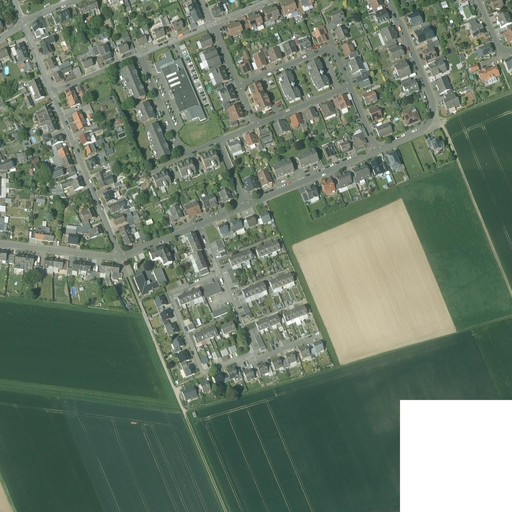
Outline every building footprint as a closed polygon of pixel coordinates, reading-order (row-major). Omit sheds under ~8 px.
[(127,0),(125,1),(124,0),(121,0),(125,9),(130,8),(129,5),(128,2),(128,3),(127,0)] [(193,0),(186,3),(188,8),(196,5),(193,0)] [(304,0),(298,0),(298,1),(301,8),(303,8),(304,9),(308,8),(304,0)] [(499,0),(495,0),(490,2),(494,11),(497,9),(499,10),(501,9),(501,8),(502,7),(499,0)] [(380,1),(370,5),(372,11),(376,10),(383,7),(380,1)] [(95,2),(87,6),(90,13),(93,12),(98,10),(95,2)] [(292,3),(289,4),(288,3),(287,2),(286,3),(291,15),(294,13),(294,12),(296,11),(293,4),(292,3)] [(284,4),(284,5),(284,6),(281,7),(281,8),(284,15),(284,16),(286,15),(287,16),(291,15),(286,3),(284,4)] [(196,5),(188,8),(190,14),(198,10),(196,5)] [(220,6),(213,9),(215,13),(216,13),(217,17),(225,14),(222,7),(221,5),(220,6)] [(87,6),(79,9),(82,17),(90,13),(87,6)] [(469,9),(463,12),(467,21),(475,18),(473,12),(474,12),(473,8),(469,9)] [(275,10),(272,11),(271,10),(271,9),(269,10),(274,22),(277,20),(277,19),(279,18),(276,10),(275,10)] [(198,10),(190,14),(192,19),(200,15),(198,10)] [(269,10),(267,11),(267,12),(267,13),(264,14),(264,16),(267,21),(267,23),(269,22),(270,23),(274,22),(269,10)] [(67,11),(59,14),(62,22),(71,19),(67,11)] [(340,12),(330,16),(333,23),(340,20),(343,18),(340,12)] [(376,17),(375,17),(378,25),(388,21),(385,13),(384,14),(376,17)] [(418,14),(413,16),(407,18),(409,21),(412,29),(421,25),(420,22),(421,21),(420,19),(419,19),(418,18),(419,16),(419,15),(418,14)] [(499,18),(496,19),(498,23),(497,23),(498,26),(499,25),(501,29),(506,27),(511,25),(507,14),(499,18)] [(200,15),(192,19),(194,24),(202,21),(200,15)] [(259,17),(256,18),(254,17),(254,16),(252,17),(257,29),(260,27),(260,26),(262,25),(261,23),(259,18),(259,17)] [(251,19),(250,21),(247,22),(248,23),(250,28),(251,30),(253,29),(253,30),(257,29),(252,17),(250,18),(251,19)] [(41,22),(39,23),(39,22),(37,23),(31,26),(34,33),(39,31),(45,29),(42,21),(41,21),(41,22)] [(180,21),(171,25),(175,32),(183,28),(180,21)] [(474,21),(468,24),(471,30),(476,28),(476,27),(474,21)] [(239,25),(236,26),(234,25),(234,24),(232,25),(237,37),(240,35),(240,34),(242,33),(239,26),(239,25)] [(237,37),(232,25),(230,26),(231,27),(230,28),(227,30),(228,31),(230,36),(231,38),(233,37),(233,38),(237,37)] [(324,27),(319,30),(319,31),(321,30),(323,35),(327,34),(324,27)] [(478,28),(476,27),(476,28),(471,30),(470,30),(472,35),(474,34),(474,35),(476,38),(483,35),(481,29),(481,27),(478,28)] [(344,29),(344,28),(339,30),(335,32),(339,42),(349,39),(344,29)] [(161,29),(153,32),(156,40),(164,36),(161,29)] [(151,41),(147,30),(142,32),(144,36),(147,43),(151,41)] [(319,31),(316,32),(317,36),(315,37),(318,44),(322,42),(323,43),(325,42),(323,35),(321,30),(319,31)] [(392,30),(381,34),(385,45),(395,41),(397,41),(392,30)] [(422,32),(414,35),(419,46),(426,43),(431,40),(432,40),(428,30),(427,30),(422,32)] [(142,37),(135,40),(139,47),(147,43),(144,36),(142,37)] [(202,41),(199,43),(202,50),(212,45),(209,39),(202,41)] [(307,39),(298,43),(301,52),(310,48),(309,44),(307,39)] [(48,40),(40,44),(43,52),(50,49),(48,46),(48,44),(49,44),(48,40)] [(121,46),(120,43),(116,45),(117,47),(120,55),(129,51),(126,46),(126,44),(121,46)] [(427,45),(426,46),(428,51),(432,50),(436,48),(434,43),(433,43),(427,45)] [(283,47),(282,48),(284,52),(287,58),(296,54),(293,48),(291,44),(283,47)] [(354,53),(351,44),(342,48),(345,55),(346,54),(347,55),(348,56),(354,53)] [(22,45),(14,48),(17,55),(25,52),(22,45)] [(98,49),(97,49),(100,54),(108,51),(106,45),(98,49)] [(484,48),(479,51),(482,58),(492,54),(489,46),(484,48)] [(97,47),(92,50),(95,57),(100,55),(100,54),(97,49),(98,49),(97,47)] [(397,50),(389,53),(391,58),(393,57),(394,60),(395,60),(397,60),(398,60),(399,58),(403,56),(400,49),(397,50)] [(90,53),(87,54),(89,58),(89,59),(90,59),(95,57),(92,50),(89,51),(90,53)] [(268,54),(269,58),(272,64),(281,60),(278,54),(277,50),(276,50),(268,54)] [(428,51),(422,54),(425,62),(434,59),(433,55),(434,53),(432,50),(428,51)] [(108,51),(100,54),(100,55),(103,62),(111,59),(108,51)] [(207,54),(203,56),(206,62),(217,57),(214,51),(207,54)] [(25,52),(17,55),(20,63),(28,59),(25,52)] [(180,60),(174,62),(173,62),(171,58),(169,52),(164,54),(166,59),(154,65),(156,69),(158,74),(161,72),(169,92),(179,115),(188,111),(192,120),(198,118),(200,122),(205,119),(193,89),(180,60)] [(356,52),(354,53),(348,56),(350,60),(354,59),(358,57),(356,52)] [(261,56),(253,59),(257,70),(266,66),(263,59),(261,55),(261,56)] [(217,57),(206,62),(208,68),(210,68),(219,64),(217,57)] [(50,61),(47,63),(49,67),(51,71),(58,68),(58,67),(54,60),(54,59),(50,61)] [(86,60),(81,62),(85,70),(93,66),(90,59),(89,59),(86,60)] [(355,61),(348,64),(351,69),(362,65),(359,60),(359,59),(355,61)] [(320,74),(319,72),(322,71),(320,68),(321,68),(320,66),(319,66),(318,62),(314,64),(312,65),(308,66),(310,72),(309,73),(310,73),(311,77),(310,77),(314,86),(316,86),(318,92),(322,90),(324,89),(328,88),(327,84),(326,81),(325,78),(322,79),(322,78),(323,75),(320,74)] [(239,67),(243,76),(251,73),(247,63),(243,65),(239,67)] [(436,65),(428,68),(432,78),(435,77),(436,75),(439,74),(441,75),(445,73),(442,64),(441,63),(436,65)] [(405,64),(398,67),(394,68),(397,75),(399,80),(404,78),(410,76),(408,71),(408,72),(405,64)] [(362,65),(351,69),(353,75),(359,72),(364,70),(362,65)] [(70,66),(64,69),(60,70),(61,73),(62,75),(72,71),(70,66)] [(476,66),(469,69),(471,74),(479,71),(476,66)] [(132,68),(121,73),(133,102),(145,97),(143,91),(142,88),(141,89),(136,76),(137,76),(135,73),(132,68)] [(216,72),(212,74),(214,80),(226,75),(223,69),(216,72)] [(488,70),(479,74),(481,79),(480,80),(481,82),(482,82),(482,83),(487,81),(487,82),(495,79),(498,77),(495,69),(489,71),(488,70)] [(61,73),(53,76),(56,84),(64,80),(62,75),(61,73)] [(289,74),(285,76),(283,77),(279,78),(282,84),(280,85),(281,85),(283,88),(281,89),(285,98),(287,98),(290,104),(294,102),(293,102),(296,101),(300,99),(298,96),(299,95),(298,93),(297,93),(296,90),(293,91),(293,90),(294,87),(291,86),(291,84),(293,83),(292,80),(291,78),(289,74)] [(226,75),(214,80),(217,86),(221,84),(228,81),(226,75)] [(362,78),(356,80),(360,89),(369,86),(366,78),(365,76),(362,78)] [(441,82),(435,84),(437,90),(448,85),(446,80),(441,82)] [(37,81),(29,84),(30,88),(32,88),(34,92),(41,89),(37,81)] [(403,87),(402,87),(404,93),(407,92),(408,92),(409,96),(418,92),(414,82),(411,84),(403,87)] [(448,85),(437,90),(439,96),(446,93),(450,91),(448,85)] [(264,97),(259,86),(249,90),(253,101),(258,113),(270,108),(265,96),(264,97)] [(224,91),(220,93),(222,99),(233,94),(231,88),(224,91)] [(41,89),(34,92),(36,97),(34,97),(36,101),(44,98),(41,89)] [(72,89),(65,93),(68,100),(76,97),(72,89)] [(372,93),(368,94),(369,95),(362,97),(364,100),(363,102),(364,103),(366,106),(370,104),(372,105),(373,103),(376,102),(375,99),(376,98),(374,97),(372,93)] [(233,94),(222,99),(225,104),(225,105),(228,103),(236,100),(233,94)] [(76,97),(68,100),(71,108),(80,105),(78,101),(77,101),(76,97)] [(346,97),(337,100),(340,109),(341,111),(350,107),(346,97)] [(445,101),(444,101),(443,103),(446,112),(451,110),(454,109),(453,109),(459,106),(457,101),(455,101),(454,97),(452,98),(445,101)] [(333,110),(330,103),(320,107),(325,119),(334,115),(335,115),(333,110)] [(148,104),(136,109),(138,113),(140,113),(141,115),(139,116),(139,117),(141,116),(142,119),(140,120),(142,124),(154,119),(152,113),(151,110),(148,104)] [(45,107),(35,113),(36,116),(43,113),(43,111),(44,110),(45,110),(46,109),(45,107)] [(231,110),(228,111),(228,112),(230,117),(241,113),(239,107),(231,110)] [(49,110),(47,111),(46,109),(45,110),(44,110),(43,111),(43,113),(36,116),(41,128),(48,125),(54,123),(55,123),(49,110)] [(377,109),(369,113),(373,122),(381,119),(377,109)] [(313,110),(304,114),(305,115),(308,122),(317,119),(316,117),(317,116),(316,114),(315,114),(313,110)] [(410,111),(401,115),(407,127),(419,122),(416,113),(411,115),(410,111)] [(80,113),(72,116),(76,124),(83,121),(80,113)] [(241,113),(230,117),(232,123),(233,123),(236,122),(244,119),(241,113)] [(299,116),(290,120),(292,124),(291,126),(297,129),(298,127),(301,126),(302,125),(301,122),(299,116)] [(85,125),(83,121),(76,124),(79,132),(88,128),(86,125),(85,125)] [(54,123),(48,125),(51,134),(58,131),(54,123)] [(282,123),(273,127),(278,137),(285,133),(285,132),(282,125),(282,123)] [(388,124),(376,130),(379,139),(386,136),(385,135),(392,133),(388,124)] [(16,128),(19,135),(25,132),(23,128),(20,129),(19,126),(16,128)] [(157,126),(145,131),(151,145),(163,140),(161,134),(160,131),(160,132),(157,126)] [(267,130),(260,132),(260,133),(261,135),(260,138),(261,141),(263,146),(264,146),(269,144),(271,144),(273,143),(273,142),(273,141),(272,140),(268,130),(267,130)] [(96,143),(94,136),(90,138),(89,135),(87,136),(91,143),(90,143),(91,145),(96,143)] [(361,135),(353,138),(352,140),(356,149),(366,145),(363,139),(362,135),(361,135)] [(91,143),(87,136),(79,139),(83,146),(90,143),(91,143)] [(248,137),(245,139),(247,143),(245,146),(249,147),(255,145),(252,137),(252,136),(250,137),(249,138),(248,137)] [(61,137),(49,142),(52,147),(63,143),(61,137)] [(22,144),(24,149),(32,146),(30,142),(28,142),(27,140),(22,144)] [(163,140),(151,145),(158,160),(170,155),(167,149),(168,149),(166,147),(163,140)] [(433,143),(430,144),(432,149),(434,154),(442,150),(441,150),(444,149),(441,144),(439,145),(438,141),(433,143)] [(96,143),(91,145),(91,147),(92,146),(94,151),(95,151),(94,149),(98,147),(99,147),(97,142),(96,143)] [(237,142),(228,146),(230,152),(231,152),(232,153),(233,153),(237,151),(237,152),(241,151),(239,146),(237,142)] [(344,144),(339,146),(343,154),(350,151),(347,143),(344,144)] [(91,147),(84,150),(87,157),(91,155),(91,156),(94,155),(93,154),(96,153),(95,151),(94,151),(92,146),(91,147)] [(330,146),(323,149),(327,160),(334,157),(333,153),(330,146)] [(63,150),(58,152),(60,156),(62,160),(69,158),(65,149),(63,150)] [(313,151),(297,158),(301,169),(318,162),(313,151)] [(214,152),(200,158),(205,170),(212,168),(212,169),(214,168),(213,167),(219,164),(214,152)] [(26,153),(18,154),(19,163),(27,161),(26,153)] [(394,154),(386,157),(387,158),(390,166),(392,170),(400,167),(397,160),(395,155),(394,154)] [(69,158),(62,160),(65,169),(72,166),(69,158)] [(96,158),(89,161),(92,168),(99,165),(96,158)] [(62,160),(51,165),(54,172),(51,173),(54,180),(63,176),(62,172),(64,171),(64,170),(65,169),(62,160)] [(379,160),(370,164),(376,177),(378,176),(379,174),(382,176),(383,174),(384,173),(381,165),(379,160)] [(191,161),(177,167),(182,179),(188,176),(188,178),(190,177),(190,176),(196,173),(191,161)] [(10,162),(4,164),(5,165),(0,166),(0,171),(3,171),(6,170),(7,170),(12,169),(10,162)] [(114,162),(108,165),(111,173),(112,173),(113,176),(116,175),(114,170),(117,169),(114,162)] [(289,162),(272,169),(277,180),(293,173),(289,162)] [(386,163),(381,165),(384,173),(384,174),(389,172),(387,167),(386,163)] [(365,166),(359,169),(363,180),(369,177),(370,177),(368,172),(365,166)] [(359,169),(352,171),(355,178),(357,182),(363,180),(359,169)] [(266,171),(258,174),(261,180),(260,181),(263,187),(272,183),(268,173),(266,171)] [(103,173),(95,176),(98,182),(106,179),(105,176),(103,173)] [(166,173),(152,178),(157,190),(163,188),(164,189),(165,188),(165,187),(171,185),(166,173)] [(347,174),(344,175),(343,174),(341,175),(346,187),(352,185),(350,180),(347,174)] [(346,187),(341,175),(339,176),(338,177),(336,178),(339,185),(341,189),(346,187)] [(106,179),(98,182),(101,190),(114,184),(111,177),(106,179)] [(252,179),(244,183),(245,185),(245,186),(245,188),(247,188),(248,193),(257,190),(256,189),(253,181),(252,179)] [(66,183),(60,185),(62,191),(73,186),(75,191),(83,188),(80,180),(72,183),(71,181),(66,183)] [(326,182),(325,182),(323,183),(322,184),(321,184),(325,193),(328,192),(330,193),(334,191),(334,190),(330,182),(330,181),(326,182)] [(314,187),(305,191),(306,193),(309,200),(310,200),(318,197),(314,187)] [(228,190),(221,193),(222,196),(221,196),(224,203),(232,199),(231,198),(228,192),(228,190)] [(111,193),(103,196),(107,204),(114,201),(114,202),(116,202),(115,200),(114,198),(113,198),(111,193)] [(306,193),(301,195),(304,203),(310,201),(310,200),(309,200),(306,193)] [(214,199),(212,196),(207,198),(211,208),(217,206),(216,205),(214,199)] [(207,198),(201,200),(203,203),(205,209),(206,211),(211,208),(207,198)] [(119,204),(116,205),(116,204),(108,208),(111,215),(119,211),(120,214),(121,213),(126,211),(125,208),(122,202),(119,204)] [(197,206),(196,203),(190,206),(195,216),(200,213),(200,212),(197,206)] [(190,206),(185,208),(186,211),(188,216),(189,218),(195,216),(190,206)] [(178,207),(168,211),(171,218),(173,217),(174,221),(175,221),(182,218),(178,207)] [(92,210),(80,215),(84,223),(85,224),(88,223),(87,222),(95,219),(92,210)] [(126,211),(121,213),(122,216),(125,222),(128,224),(133,222),(139,219),(137,215),(132,218),(131,217),(130,215),(128,210),(126,211)] [(266,213),(259,216),(260,220),(262,225),(270,221),(268,216),(266,213)] [(122,216),(113,220),(115,226),(125,222),(122,216)] [(253,217),(245,220),(246,223),(249,228),(256,225),(253,219),(253,217)] [(239,221),(231,224),(235,232),(239,230),(242,229),(239,222),(239,221)] [(225,224),(217,228),(221,235),(228,232),(226,228),(225,224)] [(41,231),(36,231),(36,233),(35,240),(44,241),(45,234),(46,228),(42,228),(41,231)] [(98,228),(91,231),(94,238),(101,235),(98,228)] [(127,228),(119,231),(122,239),(130,236),(127,228)] [(141,232),(130,236),(133,243),(135,242),(136,242),(138,239),(140,243),(146,240),(144,237),(143,237),(141,232)] [(49,235),(45,234),(44,241),(53,242),(54,234),(49,233),(49,235)] [(74,235),(71,235),(70,237),(70,239),(69,245),(77,246),(78,238),(73,237),(74,235)] [(130,236),(122,239),(126,248),(134,244),(133,243),(130,236)] [(281,240),(277,242),(281,252),(286,251),(281,240)] [(162,249),(158,250),(157,250),(153,251),(153,252),(148,254),(152,262),(158,260),(161,261),(163,267),(172,264),(170,259),(170,258),(169,255),(168,254),(166,250),(165,251),(162,250),(162,249)] [(25,257),(16,256),(15,265),(18,266),(19,264),(24,265),(25,257)] [(34,258),(25,257),(24,265),(27,265),(26,272),(32,272),(33,268),(34,258)] [(54,261),(45,260),(44,269),(48,269),(48,268),(53,269),(54,261)] [(63,262),(54,261),(53,269),(58,269),(58,271),(62,271),(63,262)] [(82,264),(73,263),(72,269),(71,272),(72,272),(76,273),(76,271),(81,272),(82,264)] [(91,265),(82,264),(81,272),(86,273),(86,274),(90,274),(90,273),(91,265)] [(110,266),(101,265),(100,274),(104,274),(104,273),(109,273),(110,266)] [(119,267),(110,266),(109,273),(112,274),(112,275),(118,276),(119,267)] [(167,284),(160,269),(152,272),(156,282),(158,287),(159,287),(167,284)] [(141,274),(133,277),(141,297),(148,295),(147,293),(145,287),(150,285),(149,282),(145,283),(141,274)] [(150,285),(145,287),(147,293),(159,288),(159,287),(158,287),(156,282),(150,285)] [(162,298),(154,302),(157,309),(162,307),(165,306),(162,298)] [(168,312),(160,315),(163,323),(167,321),(171,320),(168,312)] [(232,323),(226,326),(229,334),(235,331),(232,323)] [(170,328),(166,329),(166,330),(169,337),(177,333),(174,326),(170,328)] [(226,326),(220,328),(223,336),(229,334),(226,326)] [(179,340),(171,343),(174,350),(179,348),(182,347),(179,340)] [(320,342),(312,345),(314,348),(316,353),(323,350),(320,342)] [(306,347),(299,351),(302,358),(309,355),(308,354),(309,354),(307,351),(306,347)] [(292,353),(285,357),(286,360),(288,364),(295,361),(295,360),(294,357),(292,353)] [(185,354),(177,357),(180,364),(185,363),(188,361),(185,354)] [(278,359),(270,362),(274,370),(281,367),(280,363),(278,359)] [(264,365),(257,368),(260,376),(267,373),(266,369),(264,365)] [(187,369),(183,371),(186,378),(185,378),(185,379),(194,375),(191,367),(187,369)] [(233,369),(226,372),(228,376),(229,380),(230,380),(237,377),(235,372),(233,369)] [(250,371),(243,374),(246,382),(254,379),(250,371)] [(220,375),(213,378),(216,386),(223,383),(222,378),(220,375)] [(207,383),(200,386),(203,394),(210,391),(208,387),(207,383)] [(193,389),(185,392),(189,400),(196,397),(193,389)]
